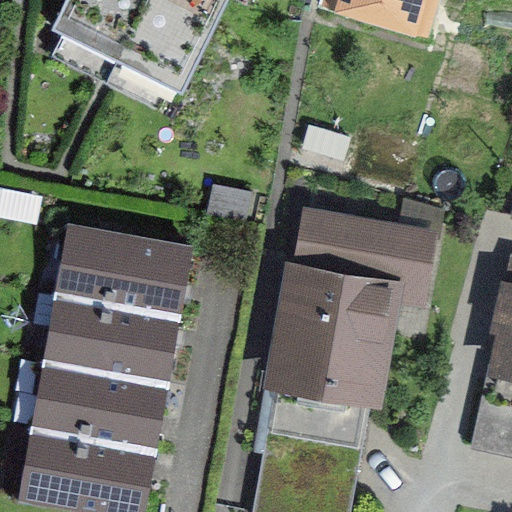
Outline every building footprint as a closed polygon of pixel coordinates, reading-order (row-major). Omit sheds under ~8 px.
[(65,0),(52,26),(117,58),(145,0),(65,0)] [(226,0),(145,0),(117,58),(182,90),(226,0)] [(427,0),(374,0),(423,14),(427,0)] [(431,235),(309,213),(279,372),(292,374),(278,454),(357,468),(388,294),(419,300),(431,235)] [(53,292),(68,295),(178,314),(190,246),(66,223),(65,227),(79,229),(68,292),(54,290),(53,292)] [(511,259),(500,316),(509,318),(496,382),(486,380),(472,445),(511,453),(511,259)] [(178,314),(68,295),(56,360),(166,380),(178,314)] [(166,380),(56,360),(42,358),(42,360),(56,362),(44,426),(154,446),(166,380)] [(141,511),(154,446),(44,426),(30,424),(29,426),(43,429),(32,493),(17,490),(17,493),(121,511),(141,511)] [(348,511),(357,468),(278,454),(264,451),(253,511),(256,511),(348,511)]
